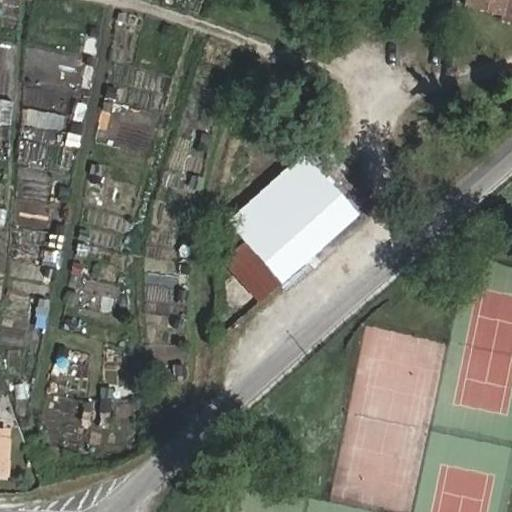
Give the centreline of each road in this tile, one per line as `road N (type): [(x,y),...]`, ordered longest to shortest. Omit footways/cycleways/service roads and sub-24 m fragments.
road 1 (residential): [(154,491),(511,153)]
road 2 (unknown): [(511,65),(413,87),(386,103),(377,130),(380,161),(413,242)]
